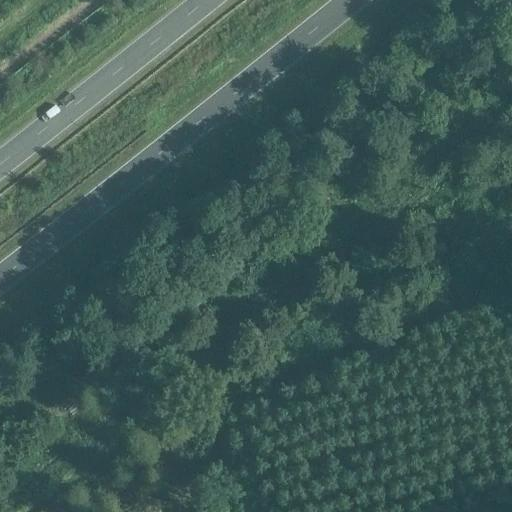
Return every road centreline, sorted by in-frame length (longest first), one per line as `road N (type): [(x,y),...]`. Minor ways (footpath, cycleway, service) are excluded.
road 1 (trunk): [(0,280),(352,0)]
road 2 (trunk): [(208,0),(0,165)]
